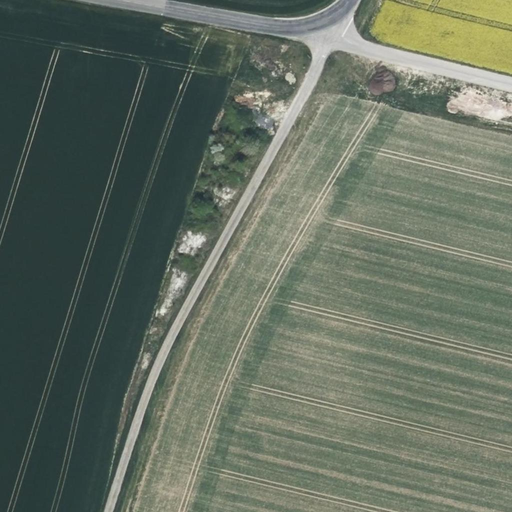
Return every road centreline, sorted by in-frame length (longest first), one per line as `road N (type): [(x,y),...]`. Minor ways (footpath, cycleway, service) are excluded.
road 1 (track): [(107,511),(151,374),(314,71),(321,19)]
road 2 (unclassified): [(321,19),(377,52),(511,85)]
road 3 (tertiary): [(321,19),(282,26),(138,0)]
